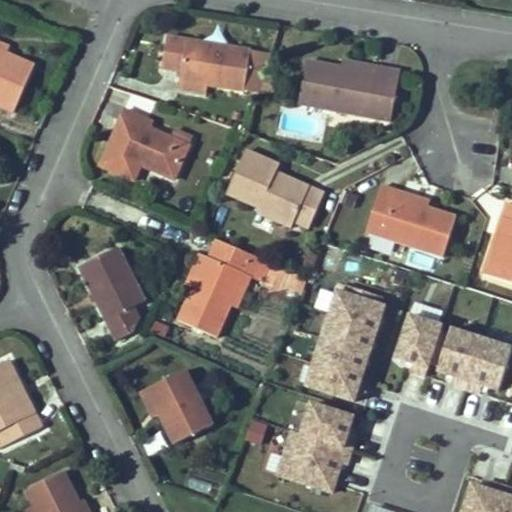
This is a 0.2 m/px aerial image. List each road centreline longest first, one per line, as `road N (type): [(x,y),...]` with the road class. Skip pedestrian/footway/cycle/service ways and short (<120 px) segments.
road 1 (residential): [(125,0),(16,239),(20,271),(145,511)]
road 2 (residential): [(260,0),(511,39)]
